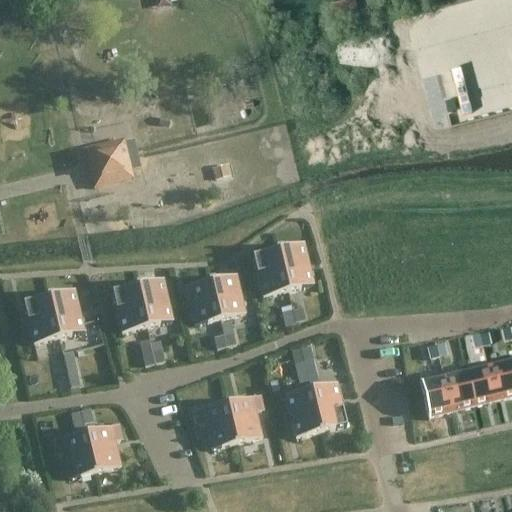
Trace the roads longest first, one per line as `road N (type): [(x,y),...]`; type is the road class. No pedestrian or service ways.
road 1 (residential): [(336,324),(119,397),(0,413)]
road 2 (residential): [(336,324),(511,299)]
road 3 (residential): [(373,457),(336,324)]
